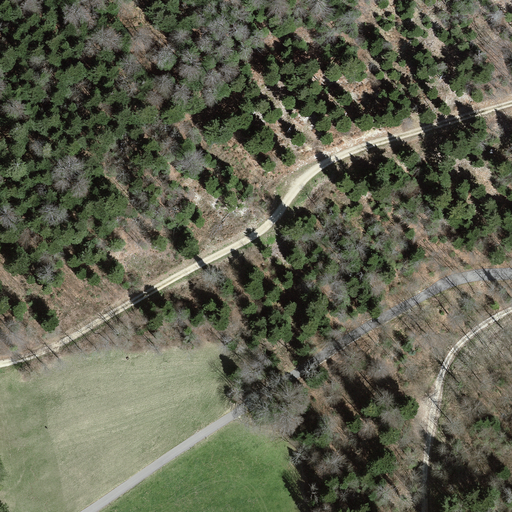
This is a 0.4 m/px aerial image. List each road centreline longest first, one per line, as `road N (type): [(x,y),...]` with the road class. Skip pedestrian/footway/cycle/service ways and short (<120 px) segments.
road 1 (track): [(0,361),(91,331),(267,225),(296,185),(349,151),(511,102)]
road 2 (unclassified): [(511,273),(448,283),(384,317),(85,511)]
road 3 (track): [(511,372),(439,379),(267,426),(234,412)]
road 4 (track): [(431,511),(439,379),(471,332),(511,309)]
